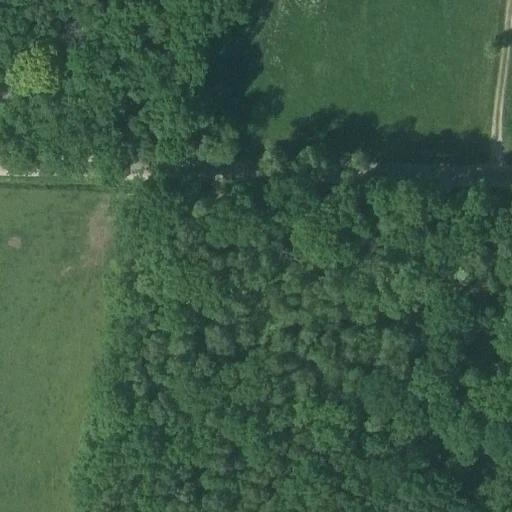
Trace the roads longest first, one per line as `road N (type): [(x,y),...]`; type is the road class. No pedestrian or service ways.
road 1 (tertiary): [(511,178),(0,166)]
road 2 (track): [(509,0),(491,177)]
